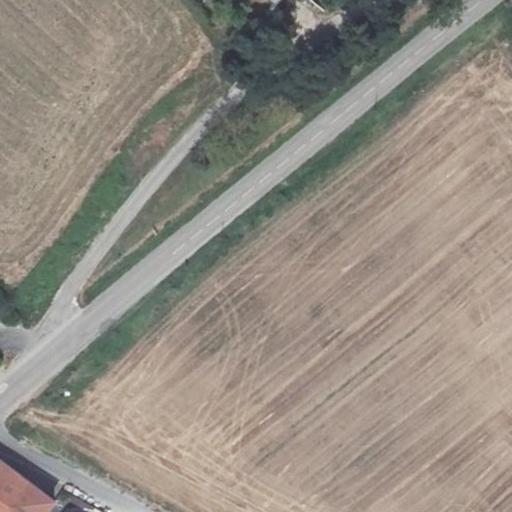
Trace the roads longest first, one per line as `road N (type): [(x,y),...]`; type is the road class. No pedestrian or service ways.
road 1 (tertiary): [(57,344),(485,0)]
road 2 (unclassified): [(57,344),(80,281),(272,64),(358,0)]
road 3 (residential): [(0,435),(136,511)]
